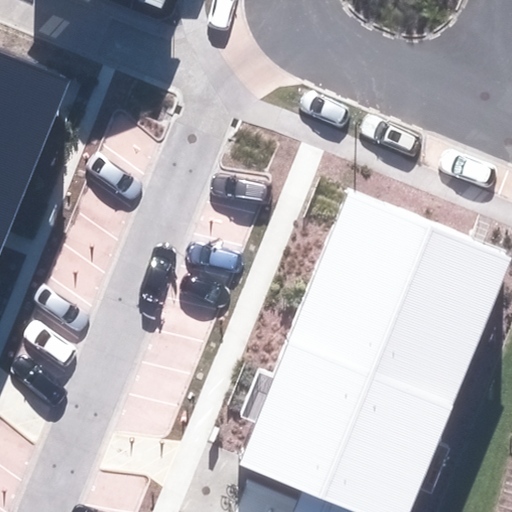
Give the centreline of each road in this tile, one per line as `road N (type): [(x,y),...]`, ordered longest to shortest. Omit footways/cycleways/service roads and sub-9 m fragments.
road 1 (residential): [(45,511),(219,79)]
road 2 (residential): [(3,0),(219,79)]
road 3 (residential): [(460,96),(329,42),(300,6)]
